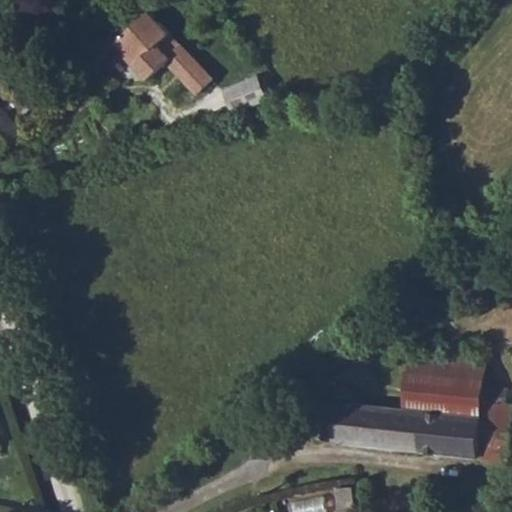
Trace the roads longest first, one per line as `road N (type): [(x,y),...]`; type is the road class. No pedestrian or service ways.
road 1 (track): [(511,227),(345,383),(157,511)]
road 2 (unclassified): [(73,511),(0,277)]
road 3 (unknown): [(245,458),(288,471),(410,469),(471,500)]
